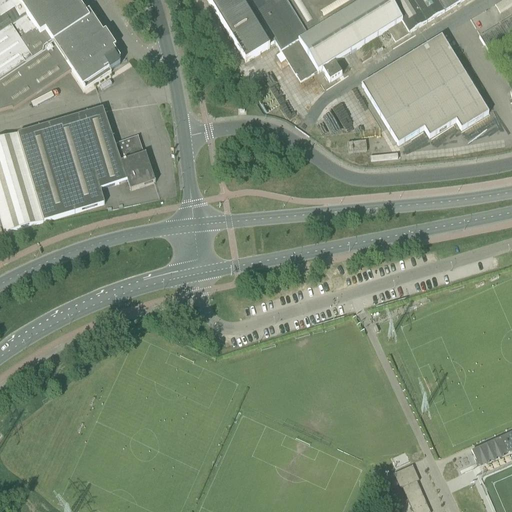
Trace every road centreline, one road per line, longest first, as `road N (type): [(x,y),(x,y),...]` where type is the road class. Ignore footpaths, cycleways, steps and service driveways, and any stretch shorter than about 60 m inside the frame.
road 1 (unclassified): [(182,137),(258,127),(355,180),(511,164)]
road 2 (secondary): [(511,192),(193,227)]
road 3 (secondary): [(198,275),(511,212)]
road 4 (unclassified): [(454,511),(352,295)]
road 5 (secondary): [(0,359),(81,311),(198,275)]
road 6 (secondary): [(193,227),(121,238),(0,285)]
road 7 (unclassified): [(352,295),(231,329),(206,314),(198,275)]
road 8 (unclassified): [(511,246),(352,295)]
road 9 (unknown): [(0,127),(141,93)]
road 10 (unknown): [(141,93),(166,179),(162,189),(124,200)]
